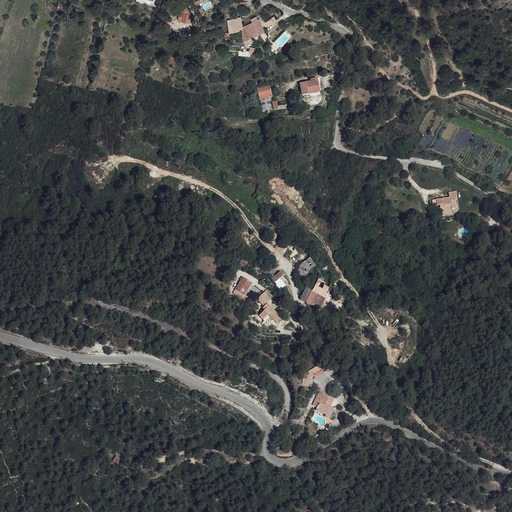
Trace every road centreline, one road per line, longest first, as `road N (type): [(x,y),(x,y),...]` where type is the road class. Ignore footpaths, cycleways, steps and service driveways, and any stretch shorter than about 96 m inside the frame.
road 1 (unclassified): [(264,0),(345,35),(339,148),(446,168),(511,205)]
road 2 (residential): [(271,427),(284,405),(281,382),(129,313),(29,305),(0,314)]
road 3 (residential): [(511,472),(452,457),(373,419),(284,463),(266,453),(271,427)]
road 4 (residential): [(271,427),(229,395),(151,362),(59,353),(0,335)]
road 5 (track): [(406,0),(439,96),(465,91),(511,109)]
